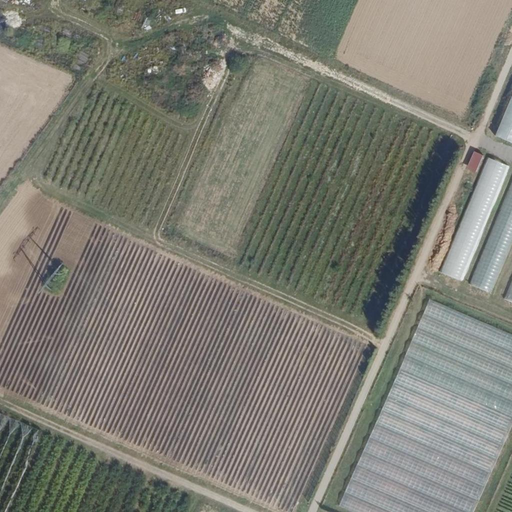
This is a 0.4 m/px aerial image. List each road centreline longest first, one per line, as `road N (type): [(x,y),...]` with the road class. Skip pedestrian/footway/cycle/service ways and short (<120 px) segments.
road 1 (track): [(0,208),(109,59),(202,15),(511,153)]
road 2 (track): [(314,511),(511,59)]
road 3 (track): [(389,341),(22,176)]
road 4 (track): [(247,511),(0,399)]
